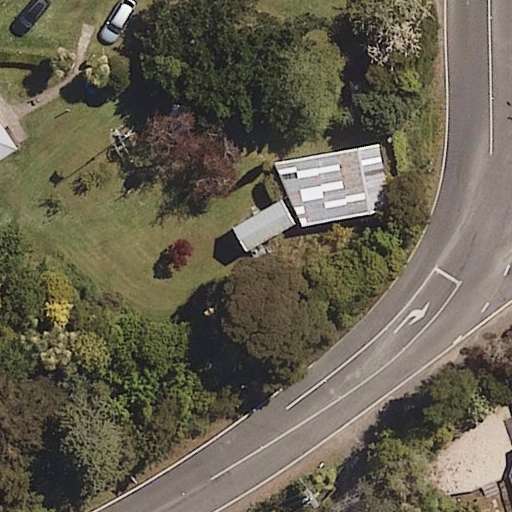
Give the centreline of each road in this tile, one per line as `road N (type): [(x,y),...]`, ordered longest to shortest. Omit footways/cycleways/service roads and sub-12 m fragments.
road 1 (secondary): [(154,511),(393,359),(458,281),(477,234)]
road 2 (secondary): [(477,234),(494,132),(491,0)]
